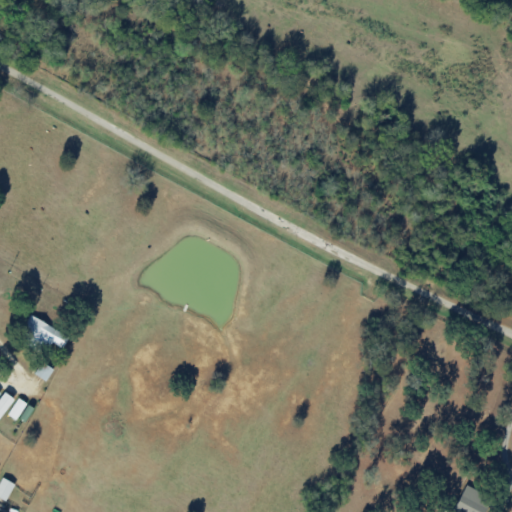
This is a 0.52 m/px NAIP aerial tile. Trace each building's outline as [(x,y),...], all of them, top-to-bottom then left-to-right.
[(69,334),(29,317),(22,332),(63,349),(69,334)] [(35,374),(46,381),(54,369),(42,362),(35,374)] [(0,417),(14,399),(5,392),(0,397),(0,417)] [(22,422),(33,408),(20,398),(9,411),(22,422)] [(0,481),(0,497),(7,501),(15,483),(2,477),(0,481)]
